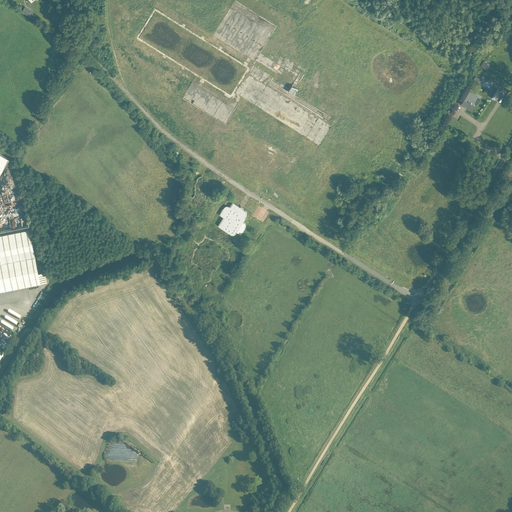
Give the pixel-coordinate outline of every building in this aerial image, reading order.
[(25,6),(22,11),(30,16),(33,11),(25,6)] [(497,87),(490,97),(493,99),(501,85),(497,82),(495,86),(497,87)] [(470,91),(469,92),(461,104),(464,107),(465,105),(471,109),(474,104),(473,103),(477,96),(470,91)] [(0,172),(8,159),(0,153),(0,172)] [(224,207),(224,208),(220,214),(220,215),(220,214),(224,217),(219,225),(218,225),(229,232),(230,233),(231,233),(232,233),(233,233),(234,233),(235,232),(236,231),(241,233),(240,234),(241,234),(245,227),(245,226),(246,226),(246,225),(246,224),(245,224),(245,223),(245,222),(244,222),(242,221),(246,215),(247,214),(247,213),(247,212),(246,211),(246,210),(245,210),(243,209),(240,207),(233,202),(232,202),(233,203),(230,207),(229,206),(228,206),(227,206),(226,206),(225,206),(225,207),(224,207)] [(0,234),(0,290),(40,283),(30,229),(0,234)] [(0,324),(9,330),(11,325),(3,321),(4,319),(1,317),(0,319),(0,324)]
